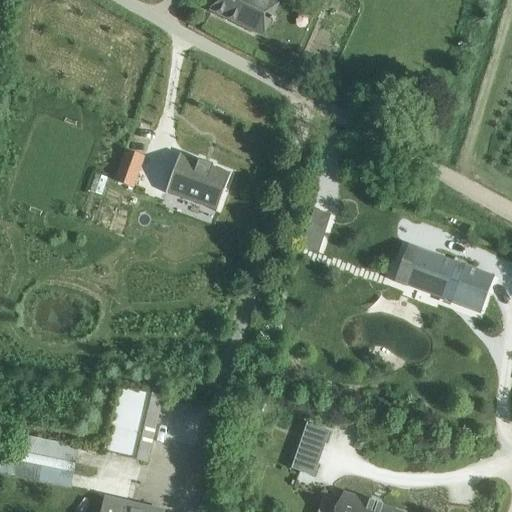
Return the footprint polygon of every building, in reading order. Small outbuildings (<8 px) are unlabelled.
[(214,0),(209,11),(263,37),(270,24),(272,25),(276,17),(274,15),(281,0),(214,0)] [(126,151),(115,181),(134,188),(144,158),(126,151)] [(180,154),(166,193),(218,212),(232,174),(213,167),(214,165),(199,160),(198,161),(180,154)] [(314,209),(302,248),(319,253),(320,250),(316,249),(326,218),(314,214),(316,210),(314,209)] [(420,250),(408,282),(442,295),(441,300),(443,301),(451,304),(481,315),(481,313),(480,312),(493,277),(494,278),(495,276),(465,265),(457,262),(421,249),(420,250)] [(119,454),(119,455),(144,461),(148,462),(163,397),(134,390),(130,407),(119,454)] [(307,423),(303,435),(323,441),(327,430),(307,423)] [(68,457),(68,444),(35,444),(35,456),(68,457)] [(296,457),(291,469),(311,475),(315,464),(296,457)] [(342,504),(339,511),(397,511),(382,507),(383,505),(382,505),(382,506),(378,505),(378,503),(377,503),(377,505),(375,504),(375,502),(374,502),(374,504),(370,502),(371,501),(370,500),(369,502),(359,498),(346,494),(342,503),(342,504)] [(148,511),(149,507),(106,497),(102,511),(148,511)]
